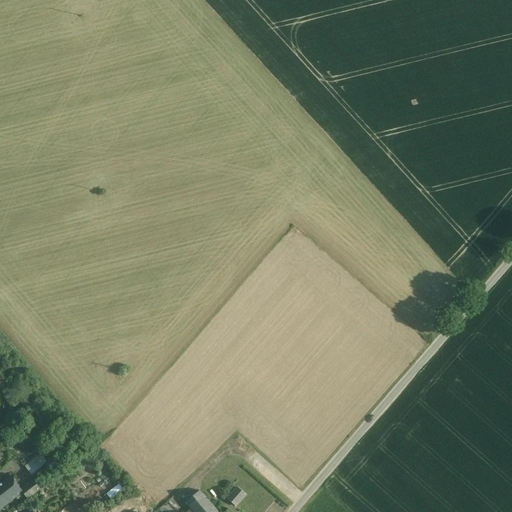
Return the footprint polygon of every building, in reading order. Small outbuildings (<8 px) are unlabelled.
[(39,453),(23,465),(30,474),(46,461),(39,453)] [(9,476),(0,483),(0,510),(0,511),(21,494),(22,492),(21,490),(9,476)] [(33,480),(21,490),(22,492),(21,494),(27,501),(42,490),(33,480)] [(246,495),(237,488),(227,499),(236,506),(246,495)] [(217,511),(200,491),(186,503),(193,511),(217,511)] [(39,503),(34,497),(29,501),(33,507),(39,503)]
